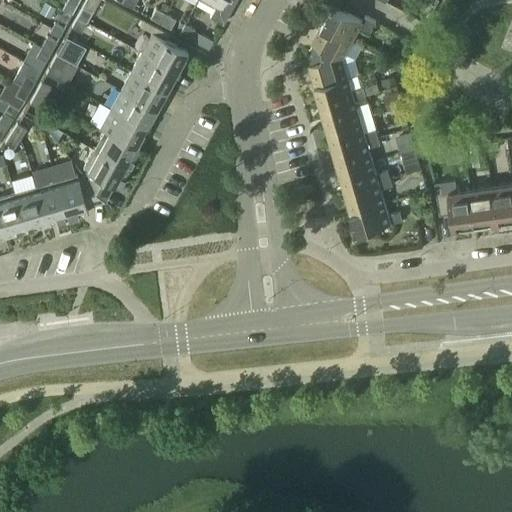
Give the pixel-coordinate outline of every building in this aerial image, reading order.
[(66,0),(62,8),(72,13),(78,0),(66,0)] [(201,0),(215,7),(210,16),(223,23),(235,0),(201,0)] [(376,21),(365,15),(363,20),(333,4),(322,23),(352,39),(359,27),(369,33),(376,21)] [(83,7),(78,17),(87,22),(93,12),(83,7)] [(72,13),(62,8),(57,18),(66,23),(72,13)] [(160,23),(165,14),(155,9),(150,17),(160,23)] [(170,28),(175,19),(165,14),(160,23),(170,28)] [(87,22),(78,17),(72,27),(82,32),(87,22)] [(64,28),(54,23),(52,27),(61,32),(64,28)] [(312,43),(311,54),(343,57),(352,39),(322,23),(311,43),(312,43)] [(180,34),(190,39),(195,29),(185,24),(180,34)] [(59,37),(61,32),(52,27),(49,31),(59,37)] [(152,32),(142,52),(177,71),(188,51),(152,32)] [(68,60),(76,64),(86,47),(67,36),(57,54),(68,60)] [(57,41),(48,37),(43,47),(51,51),(57,41)] [(207,37),(202,45),(209,50),(214,41),(207,37)] [(51,51),(43,47),(35,42),(25,61),(41,70),(51,51)] [(142,52),(131,70),(167,90),(177,71),(142,52)] [(57,80),(68,60),(57,54),(46,74),(57,80)] [(315,86),(348,76),(343,57),(311,54),(310,65),(309,65),(315,86)] [(25,61),(24,61),(13,80),(20,84),(30,90),(41,70),(25,61)] [(131,70),(121,89),(156,109),(167,90),(131,70)] [(352,89),(348,76),(315,86),(321,107),(366,94),(364,86),(352,89)] [(51,88),(41,83),(36,93),(45,98),(51,88)] [(30,90),(20,84),(15,94),(25,99),(30,90)] [(121,89),(111,108),(146,128),(156,109),(121,89)] [(399,91),(384,96),(388,110),(403,105),(399,91)] [(36,93),(30,103),(40,108),(45,98),(36,93)] [(321,107),(328,128),(361,118),(357,105),(368,101),(366,94),(321,107)] [(0,121),(8,127),(19,109),(9,103),(0,117),(0,121)] [(403,107),(396,109),(398,115),(405,113),(403,107)] [(136,146),(146,128),(111,108),(100,128),(104,130),(104,129),(135,147),(136,146)] [(364,131),(361,118),(328,128),(334,149),(378,136),(376,128),(364,131)] [(26,129),(17,123),(11,133),(20,139),(26,129)] [(140,149),(136,146),(135,147),(104,129),(104,130),(94,148),(129,168),(140,149)] [(20,139),(11,133),(5,142),(14,148),(20,139)] [(334,149),(340,169),(373,160),(369,147),(380,143),(378,136),(334,149)] [(486,140),(487,149),(500,147),(498,138),(497,138),(486,140)] [(472,152),(486,150),(484,140),(470,142),(472,152)] [(88,170),(84,176),(105,201),(114,185),(119,187),(129,168),(94,148),(83,168),(88,170)] [(420,163),(416,148),(401,153),(405,167),(420,163)] [(377,173),(373,160),(340,169),(345,188),(390,175),(388,170),(377,173)] [(77,173),(56,180),(67,218),(88,212),(87,206),(105,201),(84,176),(78,178),(77,173)] [(391,181),(390,175),(345,188),(351,209),(384,199),(381,188),(392,185),(391,181)] [(453,227),(476,224),(471,188),(458,190),(457,178),(435,181),(440,214),(451,212),(453,227)] [(46,224),(67,218),(56,180),(35,186),(46,224)] [(497,221),(511,218),(511,181),(492,185),(497,221)] [(476,224),(497,221),(492,185),(471,188),(476,224)] [(25,230),(46,224),(35,186),(14,192),(25,230)] [(14,192),(0,195),(0,217),(5,236),(25,230),(14,192)] [(384,199),(351,209),(358,232),(403,219),(400,211),(389,214),(384,199)]
